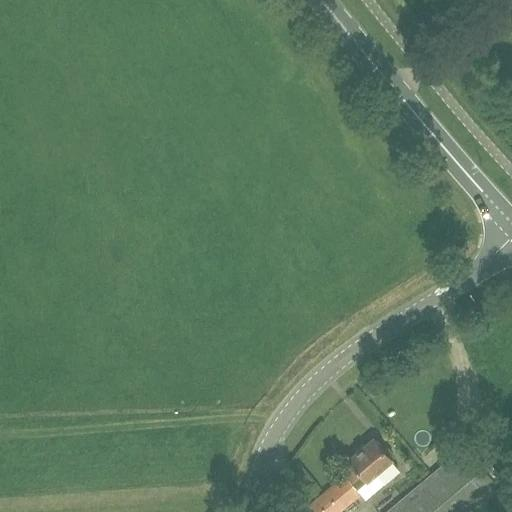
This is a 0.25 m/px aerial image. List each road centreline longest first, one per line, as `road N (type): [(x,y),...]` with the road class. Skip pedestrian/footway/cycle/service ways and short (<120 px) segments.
road 1 (unclassified): [(251,511),(261,459),(310,388),(511,237)]
road 2 (primary): [(511,223),(320,0)]
